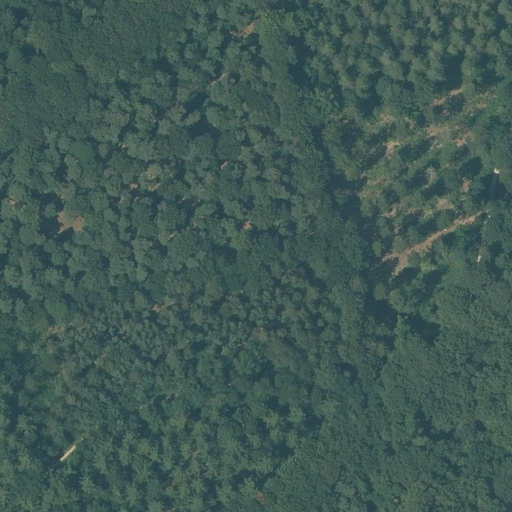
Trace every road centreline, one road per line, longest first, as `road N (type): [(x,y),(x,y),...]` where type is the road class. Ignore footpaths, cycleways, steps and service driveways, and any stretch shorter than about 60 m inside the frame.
road 1 (track): [(372,404),(271,381),(188,390),(83,440),(2,511)]
road 2 (track): [(407,511),(446,429),(511,126)]
road 3 (secondary): [(0,130),(168,0)]
road 4 (track): [(328,446),(478,306)]
